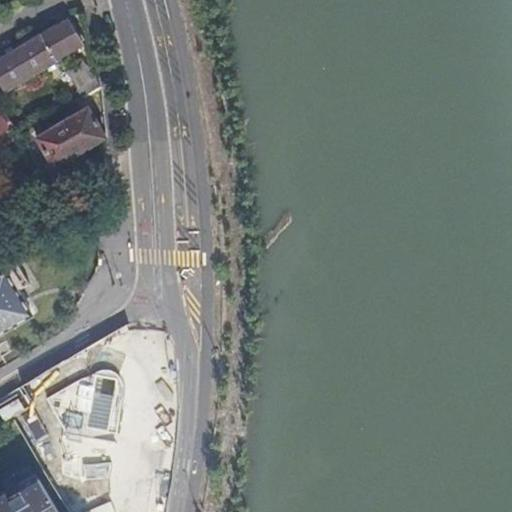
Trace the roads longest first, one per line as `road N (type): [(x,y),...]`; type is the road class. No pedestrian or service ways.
road 1 (tertiary): [(125,0),(144,85),(162,294)]
road 2 (tertiary): [(162,294),(184,337),(186,442),(174,511)]
road 3 (residential): [(162,294),(0,396)]
